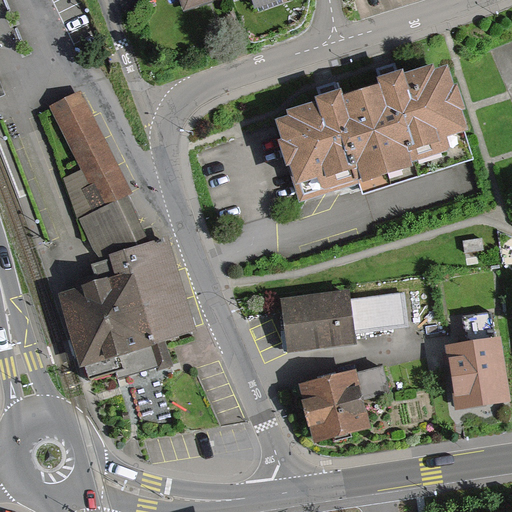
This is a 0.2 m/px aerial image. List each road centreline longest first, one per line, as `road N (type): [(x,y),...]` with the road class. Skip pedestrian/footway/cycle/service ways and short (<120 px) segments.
road 1 (residential): [(284,493),(276,449),(198,265),(171,183),(164,129)]
road 2 (tertiary): [(284,493),(511,461)]
road 3 (residential): [(164,129),(202,88),(337,41)]
road 4 (tertiary): [(95,471),(191,501),(284,493)]
road 5 (primary): [(32,415),(0,274)]
road 6 (residential): [(164,129),(144,107),(103,0)]
road 7 (residential): [(337,41),(467,0)]
